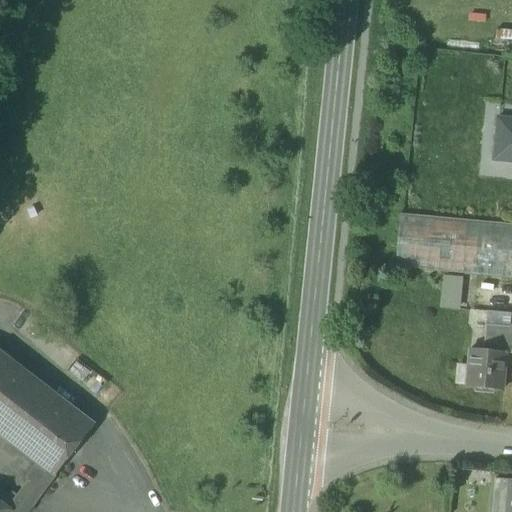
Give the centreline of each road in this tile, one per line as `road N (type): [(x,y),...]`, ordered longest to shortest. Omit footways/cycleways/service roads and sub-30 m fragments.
road 1 (secondary): [(345,0),(302,426)]
road 2 (residential): [(302,426),(511,450)]
